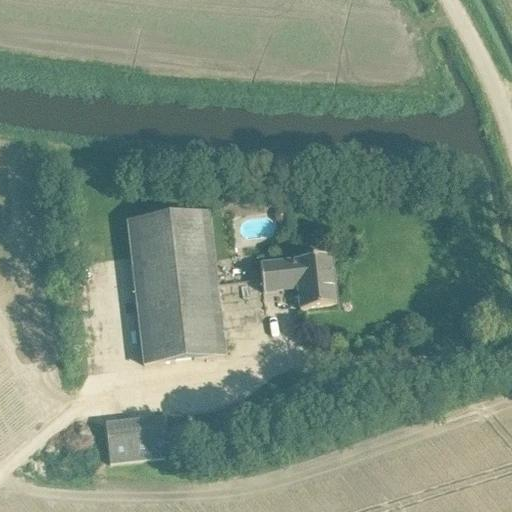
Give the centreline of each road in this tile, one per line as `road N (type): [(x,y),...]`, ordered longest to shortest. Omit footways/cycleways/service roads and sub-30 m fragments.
road 1 (unknown): [(511,350),(169,383),(95,402)]
road 2 (unclassified): [(511,143),(473,39),(447,0)]
